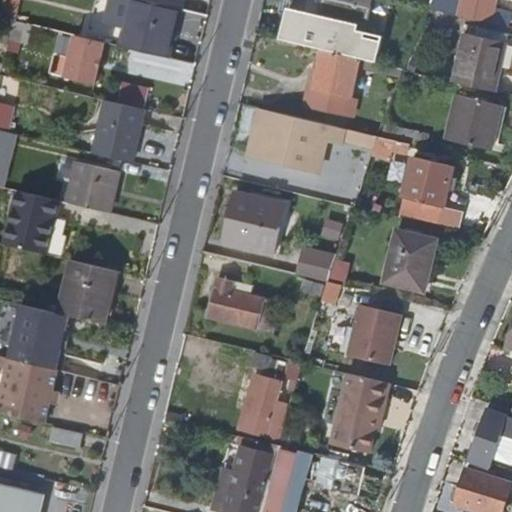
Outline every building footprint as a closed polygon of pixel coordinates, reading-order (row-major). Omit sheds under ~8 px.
[(14,22),(19,0),(4,0),(0,19),(14,22)] [(141,0),(135,0),(125,48),(133,50),(169,58),(180,9),(141,0)] [(324,50),(361,59),(377,63),(383,36),(366,32),(372,7),(344,0),(324,0),(321,16),(288,8),(280,39),(324,50)] [(461,0),(459,16),(496,20),(498,0),(461,0)] [(25,31),(13,28),(10,39),(22,42),(25,31)] [(466,33),(454,81),(495,91),(506,43),(466,33)] [(96,86),(105,43),(75,36),(66,79),(96,86)] [(361,59),(324,50),(314,89),(310,105),(342,113),(346,96),(351,97),(361,59)] [(148,105),(152,86),(124,79),(120,98),(148,105)] [(460,95),(449,138),(492,149),(503,106),(460,95)] [(146,109),(107,100),(94,152),(133,161),(146,109)] [(12,107),(0,103),(0,129),(6,131),(12,107)] [(317,172),(329,124),(259,107),(251,141),(291,151),(287,165),(317,172)] [(387,122),(384,133),(417,141),(419,130),(387,122)] [(6,131),(0,129),(0,155),(13,159),(19,134),(6,131)] [(248,156),(287,165),(291,151),(251,141),(248,156)] [(414,157),(400,217),(439,226),(454,166),(414,157)] [(78,162),(68,202),(108,211),(118,171),(78,162)] [(7,245),(46,254),(46,251),(51,231),(59,200),(20,191),(7,245)] [(237,192),(224,243),(273,254),(284,203),(237,192)] [(400,230),(385,295),(424,304),(440,239),(400,230)] [(51,231),(46,251),(61,255),(67,235),(51,231)] [(328,282),(335,262),(336,258),(305,250),(300,275),(328,282)] [(69,315),(105,323),(118,271),(74,261),(61,313),(69,315)] [(350,266),(335,262),(328,282),(345,286),(350,266)] [(218,280),(209,320),(282,337),(286,322),(275,319),(279,305),(231,294),(234,284),(218,280)] [(345,286),(328,282),(323,299),(342,303),(348,286),(345,286)] [(15,360),(57,369),(62,346),(66,330),(69,315),(61,313),(22,304),(9,358),(15,360)] [(400,316),(358,308),(348,358),(390,367),(400,316)] [(66,330),(62,346),(67,347),(71,332),(66,330)] [(303,361),(290,358),(285,373),(294,376),(290,388),(295,389),(302,363),(303,361)] [(15,360),(3,412),(47,422),(52,400),(48,400),(50,390),(55,391),(60,369),(57,369),(15,360)] [(276,397),(280,381),(260,375),(246,429),(267,434),(270,422),(284,426),(291,401),(276,397)] [(392,383),(350,375),(336,446),(374,454),(382,416),(386,417),(392,383)] [(511,417),(490,410),(473,459),(494,466),(497,457),(511,462),(511,417)] [(54,427),(51,439),(80,446),(83,434),(54,427)] [(283,511),(298,452),(278,448),(275,460),(265,496),(261,511),(283,511)] [(0,451),(0,464),(16,468),(19,456),(0,451)] [(298,452),(283,511),(293,511),(308,455),(298,452)] [(261,511),(265,496),(275,460),(239,453),(232,482),(223,479),(215,510),(224,511),(261,511)] [(368,464),(341,458),(334,487),(361,494),(368,464)] [(511,482),(470,468),(459,501),(491,511),(504,511),(511,490),(511,482)] [(0,511),(28,511),(33,492),(0,484),(0,511)] [(42,511),(46,495),(33,492),(28,511),(42,511)]
